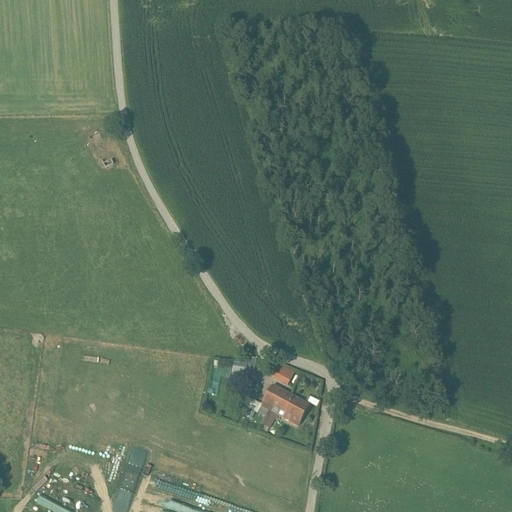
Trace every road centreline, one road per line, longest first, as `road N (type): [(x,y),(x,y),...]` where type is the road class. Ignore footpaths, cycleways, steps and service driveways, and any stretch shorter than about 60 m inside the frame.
road 1 (unclassified): [(113,0),(120,102),(159,205),(244,328),(262,346),(330,380),(309,511)]
road 2 (track): [(332,395),(511,449)]
